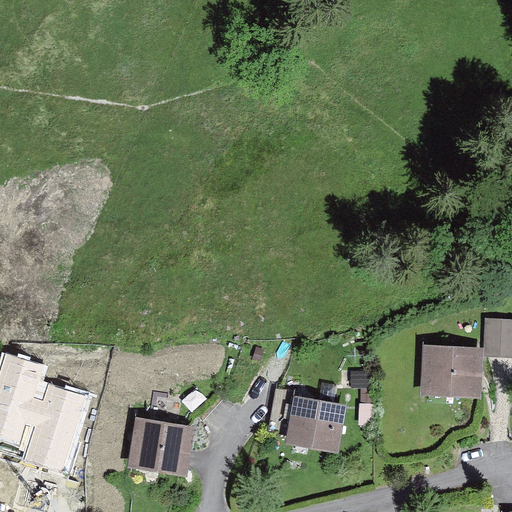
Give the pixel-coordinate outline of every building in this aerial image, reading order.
[(488,354),(511,355),(511,325),(490,324),(488,354)] [(69,340),(62,370),(95,377),(102,347),(69,340)] [(476,351),(438,347),(434,382),(473,386),(476,351)] [(0,407),(33,415),(39,389),(19,385),(21,373),(12,371),(10,383),(6,382),(0,407)] [(185,402),(206,420),(225,398),(203,380),(185,402)] [(281,383),(271,426),(294,431),(301,401),(304,389),(281,383)] [(294,432),(331,441),(338,410),(294,432)] [(179,465),(184,431),(140,424),(135,459),(179,465)]
